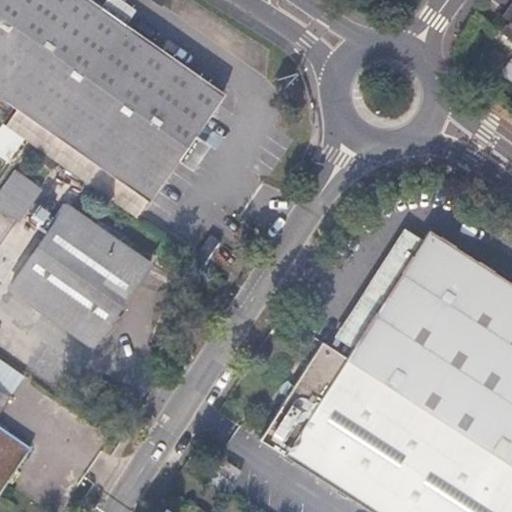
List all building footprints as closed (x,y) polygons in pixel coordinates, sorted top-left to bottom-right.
[(0,0),(0,98),(14,108),(90,0),(0,0)] [(225,94),(91,0),(90,0),(14,108),(149,202),(225,94)] [(511,4),(507,11),(511,13),(511,17),(509,21),(501,32),(511,39),(511,4)] [(509,21),(511,17),(511,13),(507,11),(503,17),(509,21)] [(492,67),(502,54),(492,46),(482,59),(492,67)] [(25,139),(3,123),(0,127),(0,155),(8,161),(25,139)] [(0,207),(19,222),(43,188),(16,169),(0,190),(0,207)] [(92,347),(150,264),(67,205),(8,288),(92,347)] [(481,444),(511,460),(511,283),(493,271),(493,270),(478,260),(477,260),(455,246),(455,245),(440,235),(439,236),(429,229),(412,255),(411,255),(400,271),(401,272),(376,312),(374,312),(353,345),(353,346),(346,358),(481,444)] [(205,265),(220,243),(210,236),(195,257),(205,265)] [(186,260),(163,243),(156,252),(179,271),(186,260)] [(342,487),(481,444),(346,358),(321,342),(259,439),(284,455),(342,487)] [(24,376),(0,358),(0,389),(10,396),(24,376)] [(0,426),(0,411),(10,396),(0,389),(0,492),(31,448),(0,426)] [(511,460),(481,444),(342,487),(381,511),(499,511),(511,490),(511,460)] [(242,470),(219,456),(211,468),(234,482),(242,470)] [(234,482),(211,468),(204,479),(227,493),(234,482)] [(511,511),(511,490),(499,511),(511,511)] [(207,511),(190,501),(182,511),(207,511)]
